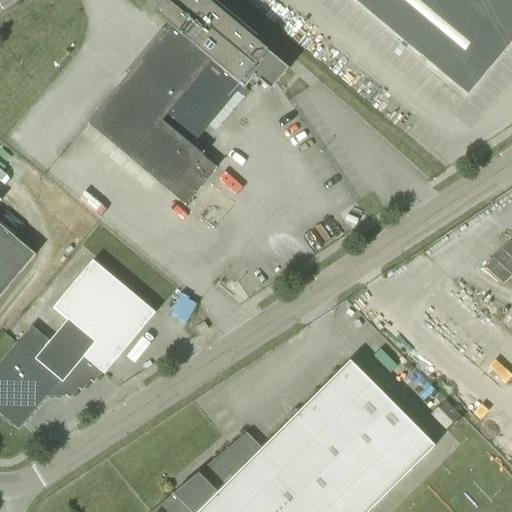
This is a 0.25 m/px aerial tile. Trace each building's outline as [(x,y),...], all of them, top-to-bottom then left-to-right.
[(169,27),(164,33),(138,64),(87,125),(185,206),(216,168),(191,147),(237,93),(242,98),(247,91),(245,89),(254,78),(271,92),(289,70),(204,0),(173,0),(170,5),(166,1),(155,15),(169,27)] [(511,0),(351,0),(467,97),(511,43),(511,0)] [(0,225),(0,297),(35,256),(0,225)] [(104,375),(140,329),(107,301),(82,331),(68,319),(49,341),(34,329),(19,348),(0,370),(0,409),(18,424),(44,393),(63,394),(70,399),(78,389),(82,391),(90,381),(93,384),(102,373),(104,375)] [(202,322),(193,327),(198,335),(207,329),(202,322)] [(369,511),(434,448),(364,376),(350,362),(262,449),(246,434),(152,511),(369,511)]
